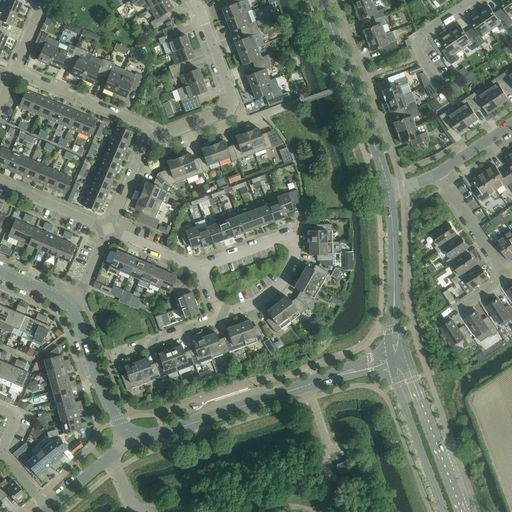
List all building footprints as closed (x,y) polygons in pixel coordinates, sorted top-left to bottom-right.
[(0,0),(0,7),(16,15),(21,4),(12,0),(0,0)] [(147,11),(149,9),(163,0),(130,0),(134,5),(135,6),(138,8),(140,7),(141,6),(143,5),(147,11)] [(172,8),(166,0),(163,0),(149,9),(156,19),(150,23),(153,28),(165,21),(162,15),(172,8)] [(246,0),(231,0),(233,5),(221,9),(225,20),(251,11),(246,0)] [(350,0),(354,10),(373,3),(371,0),(350,0)] [(502,16),(509,26),(511,24),(511,20),(510,18),(511,16),(511,0),(499,0),(499,1),(507,13),(502,16)] [(372,15),(374,20),(386,16),(383,9),(376,12),(373,3),(354,10),(358,20),(367,17),(372,15)] [(16,15),(0,7),(0,20),(12,26),(16,15)] [(479,14),(491,31),(497,26),(500,30),(502,30),(504,29),(504,30),(509,26),(502,16),(497,19),(489,7),(479,14)] [(257,28),(251,11),(225,20),(229,31),(242,27),(244,33),(257,28)] [(473,35),(480,46),(485,43),(481,37),(491,31),(479,14),(470,20),(478,32),(473,35)] [(366,41),(379,36),(384,35),(381,26),(388,23),(386,16),(374,20),(376,26),(362,31),(366,41)] [(450,33),(453,36),(462,50),(468,46),(472,51),(480,46),(473,35),(468,39),(460,26),(450,33)] [(238,54),(257,47),(253,36),(259,34),(257,28),(244,33),(246,38),(234,43),(238,54)] [(141,31),(136,35),(137,35),(140,40),(145,37),(141,31)] [(48,65),(56,47),(45,42),(48,36),(42,33),(37,46),(42,49),(37,61),(48,65)] [(462,50),(453,36),(450,33),(441,39),(449,52),(444,55),(451,65),(460,60),(456,54),(462,50)] [(171,54),(189,47),(185,36),(173,40),(171,34),(158,39),(160,45),(166,43),(171,54)] [(379,36),(366,41),(370,52),(378,49),(380,54),(386,52),(398,48),(395,40),(388,43),(384,35),(379,36)] [(56,47),(48,65),(59,70),(64,58),(70,60),(75,48),(69,45),(69,47),(58,42),(56,47)] [(498,43),(493,47),(497,52),(502,49),(498,43)] [(189,47),(171,54),(175,64),(168,67),(170,73),(183,68),(181,62),(193,58),(189,47)] [(257,47),(238,54),(242,65),(254,60),(256,66),(270,61),(267,55),(261,58),(257,47)] [(70,75),(81,79),(89,61),(78,57),(81,50),(75,48),(70,60),(75,63),(70,75)] [(89,61),(81,79),(92,84),(97,72),(103,75),(108,62),(102,59),(102,61),(91,56),(89,61)] [(270,61),(256,66),(258,72),(246,76),(250,87),(269,81),(265,70),(272,67),(270,61)] [(108,62),(103,75),(108,77),(103,89),(114,94),(124,71),(113,66),(114,64),(108,62)] [(183,68),(170,73),(172,79),(179,76),(183,87),(202,80),(198,69),(185,74),(183,68)] [(500,76),(508,88),(511,85),(511,73),(511,74),(509,70),(500,76)] [(134,76),(124,71),(114,94),(125,98),(130,86),(136,89),(141,76),(135,73),(134,76)] [(459,72),(454,76),(457,81),(462,77),(459,72)] [(473,73),(467,76),(472,83),(477,80),(473,73)] [(487,90),(499,107),(509,100),(503,91),(508,88),(500,76),(490,82),(493,86),(487,90)] [(385,102),(410,93),(405,77),(393,81),(395,87),(381,92),(385,102)] [(202,80),(183,87),(187,98),(180,100),(183,107),(196,102),(194,96),(206,91),(202,80)] [(250,87),(255,99),(265,95),(270,106),(291,98),(289,92),(282,95),(279,89),(273,91),(269,81),(250,87)] [(429,82),(423,87),(427,92),(433,88),(429,82)] [(459,82),(453,86),(458,92),(463,89),(459,82)] [(29,111),(36,95),(25,90),(18,107),(29,111)] [(470,96),(478,108),(482,105),(488,114),(499,107),(487,90),(482,94),(479,90),(470,96)] [(414,101),(412,97),(410,93),(385,102),(389,113),(403,107),(404,113),(416,108),(414,101)] [(36,95),(29,111),(38,116),(46,99),(36,95)] [(458,110),(469,127),(479,120),(473,111),(478,108),(470,96),(461,102),(463,107),(458,110)] [(46,99),(38,116),(48,120),(55,103),(46,99)] [(435,99),(429,103),(434,110),(440,107),(435,99)] [(55,103),(48,120),(58,124),(65,108),(55,103)] [(65,108),(58,124),(68,128),(75,112),(65,108)] [(416,108),(404,113),(406,118),(393,123),(397,134),(415,127),(412,118),(419,115),(416,108)] [(469,127),(458,110),(452,114),(449,110),(439,117),(447,129),(452,126),(458,134),(469,127)] [(75,112),(68,128),(78,133),(85,116),(75,112)] [(85,116),(78,133),(88,137),(96,121),(85,116)] [(112,136),(129,143),(133,133),(116,126),(112,136)] [(415,127),(397,134),(401,144),(414,139),(416,144),(428,140),(425,133),(418,135),(415,127)] [(246,132),(254,154),(271,148),(267,136),(261,138),(258,128),(246,132)] [(233,148),(237,160),(254,154),(246,132),(235,137),(238,146),(233,148)] [(112,136),(108,146),(124,153),(129,143),(112,136)] [(212,145),(218,162),(229,158),(231,162),(237,160),(233,148),(227,150),(224,141),(212,145)] [(198,161),(203,173),(209,171),(207,166),(218,162),(212,145),(201,149),(204,159),(198,161)] [(104,156),(120,163),(124,153),(108,146),(104,156)] [(0,166),(4,169),(11,152),(1,148),(0,149),(0,166)] [(11,152),(4,169),(14,173),(21,156),(11,152)] [(287,152),(281,154),(284,162),(290,160),(287,152)] [(178,158),(186,179),(203,173),(198,161),(193,163),(189,153),(178,158)] [(21,156),(14,173),(24,177),(31,161),(21,156)] [(99,166),(116,173),(120,163),(104,156),(99,166)] [(159,175),(169,185),(186,179),(178,158),(166,162),(170,171),(159,175)] [(31,161),(24,177),(34,181),(41,165),(31,161)] [(41,165),(34,181),(44,186),(51,169),(41,165)] [(95,176),(112,183),(116,173),(99,166),(95,176)] [(484,173),(496,190),(506,183),(508,185),(511,182),(511,180),(506,171),(501,174),(495,166),(484,173)] [(51,169),(44,186),(54,190),(61,173),(51,169)] [(61,173),(54,190),(64,194),(71,178),(61,173)] [(496,190),(484,173),(474,180),(480,188),(475,192),(482,203),(488,199),(486,197),(496,190)] [(141,193),(162,202),(169,185),(159,175),(155,186),(145,182),(141,193)] [(91,186),(107,193),(112,183),(95,176),(91,186)] [(86,196),(103,203),(107,193),(91,186),(86,196)] [(282,214),(283,214),(293,210),(291,206),(299,203),(299,196),(296,190),(276,198),(277,201),(278,201),(282,214)] [(162,202),(141,193),(136,205),(145,209),(143,214),(154,219),(162,202)] [(103,203),(86,196),(82,206),(99,213),(103,203)] [(278,201),(277,201),(268,205),(274,222),(284,218),(283,214),(282,214),(278,201)] [(264,225),(274,222),(268,205),(257,209),(264,225)] [(253,229),(264,225),(257,209),(247,212),(253,229)] [(243,233),(253,229),(247,212),(237,216),(243,233)] [(139,214),(136,221),(154,229),(158,221),(139,214)] [(491,220),(489,221),(494,228),(504,221),(499,215),(491,220)] [(237,216),(227,220),(233,237),(243,233),(237,216)] [(18,241),(25,224),(15,220),(7,236),(18,241)] [(223,240),(233,237),(227,220),(217,224),(223,240)] [(168,234),(171,227),(160,222),(157,229),(168,234)] [(18,241),(28,245),(35,229),(25,224),(18,241)] [(213,244),(223,240),(217,224),(207,227),(213,244)] [(308,243),(331,243),(331,224),(318,225),(318,231),(308,231),(308,243)] [(438,253),(444,249),(448,246),(445,242),(456,234),(449,224),(433,235),(437,240),(434,242),(436,246),(434,248),(438,253)] [(191,248),(201,244),(197,231),(196,227),(179,233),(184,246),(189,244),(191,248)] [(202,248),(213,244),(207,227),(197,231),(201,244),(202,248)] [(28,245),(38,249),(45,233),(35,229),(28,245)] [(511,232),(511,230),(505,234),(506,236),(496,243),(499,248),(497,249),(501,254),(503,253),(508,261),(511,257),(511,232)] [(48,254),(55,237),(45,233),(38,249),(48,254)] [(55,237),(48,254),(58,258),(65,241),(55,237)] [(450,267),(453,265),(460,260),(456,255),(468,248),(461,238),(448,246),(444,249),(451,258),(446,262),(450,267)] [(65,241),(58,258),(68,262),(75,246),(65,241)] [(331,243),(308,243),(309,255),(319,255),(319,261),(332,261),(331,243)] [(126,255),(116,251),(107,271),(117,275),(119,271),(126,255)] [(455,285),(465,279),(468,276),(465,271),(476,264),(469,254),(460,260),(453,265),(457,270),(454,272),(456,276),(451,280),(455,285)] [(129,276),(136,259),(126,255),(119,271),(129,276)] [(136,259),(129,276),(139,280),(146,264),(136,259)] [(156,268),(146,264),(139,280),(137,284),(147,288),(156,268)] [(299,277),(319,289),(328,273),(317,266),(314,272),(305,267),(299,277)] [(156,268),(149,284),(159,288),(166,272),(156,268)] [(468,276),(465,279),(471,289),(488,278),(481,268),(468,276)] [(166,272),(159,288),(169,293),(170,291),(175,293),(185,283),(175,278),(176,277),(166,272)] [(302,293),(298,300),(308,308),(312,312),(317,301),(313,299),(319,289),(299,277),(293,288),(302,293)] [(185,283),(175,293),(176,298),(175,299),(178,309),(195,303),(191,292),(189,293),(185,283)] [(99,290),(109,295),(111,289),(101,285),(99,290)] [(449,303),(454,300),(454,299),(448,290),(443,293),(449,303)] [(0,328),(1,329),(9,309),(4,307),(7,300),(6,300),(8,297),(4,295),(0,304),(0,328)] [(276,304),(290,322),(308,308),(298,300),(292,304),(286,296),(276,304)] [(511,320),(511,308),(511,307),(506,310),(499,299),(487,307),(499,325),(510,317),(511,320)] [(9,309),(1,329),(11,333),(24,303),(20,302),(19,305),(18,305),(15,312),(9,309)] [(21,337),(29,318),(24,316),(27,309),(26,309),(28,305),(24,303),(11,333),(21,337)] [(195,303),(178,309),(182,319),(199,313),(195,303)] [(290,322),(276,304),(266,311),(272,319),(267,323),(275,333),(290,322)] [(465,319),(477,337),(480,342),(492,335),(492,336),(498,332),(489,319),(484,322),(477,312),(465,319)] [(29,318),(21,337),(31,341),(42,315),(37,313),(34,320),(29,318)] [(42,315),(31,341),(41,346),(50,327),(44,324),(47,317),(42,315)] [(316,315),(313,320),(323,327),(326,323),(316,315)] [(164,326),(160,316),(155,318),(158,328),(164,326)] [(249,320),(238,324),(246,346),(263,340),(258,328),(253,330),(249,320)] [(453,321),(441,328),(453,346),(453,345),(458,352),(474,341),(465,328),(460,331),(453,321)] [(230,338),(225,340),(230,352),(246,346),(238,324),(226,329),(230,338)] [(206,336),(213,358),(230,352),(225,340),(219,342),(215,333),(206,336)] [(195,351),(193,352),(197,364),(213,358),(206,336),(192,341),(195,351)] [(278,341),(273,343),(277,349),(283,346),(280,342),(278,341)] [(272,345),(267,349),(270,354),(275,351),(272,345)] [(181,346),(173,348),(181,370),(197,364),(193,352),(184,355),(181,346)] [(161,363),(160,364),(165,376),(181,370),(173,348),(158,354),(161,363)] [(1,353),(0,355),(0,382),(8,364),(3,362),(6,355),(1,353)] [(46,371),(70,364),(69,359),(63,361),(61,355),(43,360),(46,371)] [(8,364),(0,382),(0,383),(10,388),(21,362),(22,359),(17,357),(13,366),(8,364)] [(147,358),(140,361),(148,382),(165,376),(160,364),(150,368),(147,358)] [(148,382),(140,361),(124,367),(127,376),(122,378),(126,390),(148,382)] [(21,362),(10,388),(20,392),(28,373),(23,370),(26,364),(21,362)] [(49,381),(67,376),(66,371),(71,369),(70,364),(46,371),(49,381)] [(67,376),(49,381),(52,392),(76,385),(75,380),(69,382),(67,376)] [(189,378),(182,380),(184,386),(191,383),(189,378)] [(55,402),(73,397),(71,392),(77,390),(82,389),(81,384),(76,385),(52,392),(55,402)] [(73,397),(55,402),(58,413),(82,406),(80,401),(75,403),(73,397)] [(82,406),(58,413),(61,423),(79,418),(77,412),(83,411),(82,406)] [(79,418),(61,423),(64,434),(82,429),(87,427),(86,422),(80,424),(79,418)] [(58,437),(52,443),(51,442),(43,449),(58,468),(62,465),(58,460),(63,456),(61,453),(67,448),(58,437)] [(78,441),(69,449),(73,454),(83,446),(78,441)] [(34,456),(46,470),(51,467),(54,471),(58,468),(43,449),(34,456)] [(46,470),(34,456),(26,463),(37,477),(38,477),(42,482),(46,478),(42,474),(46,470)] [(336,467),(339,474),(348,471),(345,461),(339,463),(340,466),(336,467)] [(0,483),(0,492),(3,496),(7,492),(16,503),(25,495),(12,480),(8,483),(5,480),(0,483)]
